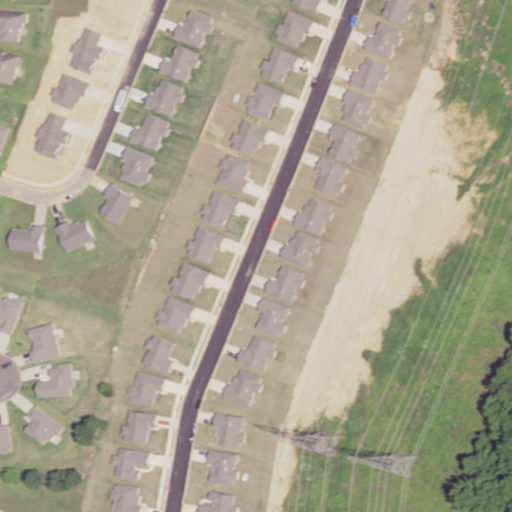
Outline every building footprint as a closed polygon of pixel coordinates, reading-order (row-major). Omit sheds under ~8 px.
[(317,0),(290,0),(290,2),(314,11),(317,0)] [(388,0),(383,15),(406,24),(411,11),(409,10),(412,0),(388,0)] [(0,9),(0,22),(4,23),(4,31),(5,31),(5,38),(22,40),(23,26),(27,26),(27,20),(31,20),(31,12),(0,9)] [(212,17),(189,9),(183,24),(178,22),(173,36),(201,47),(212,17)] [(310,18),(286,9),(280,24),(278,23),(272,38),(299,48),(310,18)] [(363,48),(389,58),(394,43),(397,44),(403,29),(380,20),(374,37),(368,34),(363,48)] [(93,73),(98,58),(103,60),(108,47),(99,44),(104,32),(85,26),(76,52),(77,53),(72,65),(93,73)] [(189,80),(196,51),(175,45),(171,59),(164,57),(159,72),(189,80)] [(258,74),(282,82),(287,67),(293,69),(298,56),(271,46),(266,61),(263,60),(258,74)] [(0,78),(14,82),(15,77),(18,78),(23,55),(0,49),(0,78)] [(387,65),(362,55),(352,84),(377,93),(387,65)] [(53,101),(78,111),(90,82),(65,72),(53,101)] [(176,101),(180,102),(184,86),(156,78),(148,108),(172,114),(176,101)] [(243,110),(267,119),(273,103),(279,105),(284,91),(257,81),(252,96),(249,95),(243,110)] [(373,98),(347,88),(341,102),(345,104),(339,119),(364,129),(369,114),(367,113),(373,98)] [(59,158),(64,143),(68,144),(73,131),(65,128),(69,117),(51,110),(42,137),(43,137),(38,150),(59,158)] [(158,149),(162,135),(166,136),(170,120),(147,114),(143,128),(136,126),(131,141),(158,149)] [(266,127),(242,118),(237,133),(233,131),(228,146),(256,156),(266,127)] [(0,149),(5,151),(14,127),(0,121),(0,149)] [(350,163),(355,150),(353,148),(359,133),(333,123),(328,137),(333,139),(327,154),(350,163)] [(120,176),(145,187),(151,172),(148,171),(155,156),(129,145),(123,159),(127,161),(120,176)] [(216,183),(241,192),(252,161),(225,152),(219,167),(222,167),(216,183)] [(313,188),(337,196),(342,183),(340,182),(346,166),(319,156),(314,171),(319,172),(313,188)] [(104,212),(121,222),(136,196),(114,183),(107,194),(112,197),(104,212)] [(205,203),(200,217),(222,227),(229,211),(234,213),(240,200),(214,189),(208,204),(205,203)] [(324,219),(327,220),(332,205),(305,196),(296,225),(319,233),(324,219)] [(61,226),(72,249),(93,239),(95,240),(99,239),(99,237),(90,218),(83,221),(82,219),(74,223),(72,221),(61,226)] [(18,227),(15,247),(46,251),(49,225),(35,223),(34,229),(18,227)] [(208,263),(215,247),(219,249),(225,236),(200,225),(193,240),(191,239),(185,253),(208,263)] [(282,258),(306,267),(311,252),(314,253),(320,238),(293,228),(282,258)] [(208,270),(184,262),(179,276),(175,275),(170,290),(198,299),(208,270)] [(264,291),(292,302),(303,272),(281,265),(276,280),(270,277),(264,291)] [(5,328),(16,332),(29,299),(19,296),(18,298),(10,295),(9,299),(3,296),(0,303),(0,318),(3,320),(4,319),(8,320),(5,328)] [(195,304),(170,295),(165,310),(162,308),(156,324),(183,334),(195,304)] [(256,329),(281,336),(285,322),(284,322),(288,305),(261,297),(257,310),(261,311),(256,329)] [(32,328),(40,361),(65,354),(56,322),(32,328)] [(171,358),(176,341),(150,334),(147,346),(149,347),(144,364),(171,372),(175,359),(171,358)] [(236,361),(263,371),(268,356),(271,357),(276,343),(253,334),(248,348),(242,346),(236,361)] [(41,381),(42,396),(76,395),(75,364),(54,364),(55,380),(41,381)] [(249,406),(254,391),(257,392),(263,377),(236,367),(224,397),(249,406)] [(154,406),(158,390),(164,392),(167,376),(139,370),(136,386),(132,385),(129,400),(154,406)] [(30,415),(36,420),(28,430),(49,447),(66,426),(38,404),(30,415)] [(124,424),(124,440),(149,442),(150,427),(157,427),(158,412),(130,410),(129,424),(124,424)] [(240,447),(245,416),(218,412),(214,443),(240,447)] [(13,424),(5,424),(5,429),(0,429),(0,453),(14,453),(13,424)] [(152,450),(117,447),(116,464),(118,464),(117,476),(142,478),(142,466),(151,466),(152,450)] [(239,452),(210,450),(208,465),(213,465),(211,482),(236,484),(239,452)] [(114,511),(143,511),(145,503),(140,503),(142,485),(116,482),(114,498),(117,498),(114,511)] [(235,493),(211,491),(210,503),(202,502),(200,511),(236,511),(237,505),(234,504),(235,493)]
